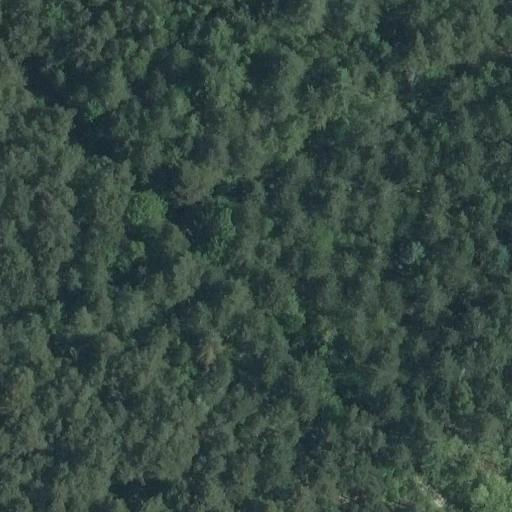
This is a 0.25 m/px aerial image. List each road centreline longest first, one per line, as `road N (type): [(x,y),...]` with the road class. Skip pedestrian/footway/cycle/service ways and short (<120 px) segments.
road 1 (track): [(447,511),(153,218)]
road 2 (track): [(153,218),(0,74)]
